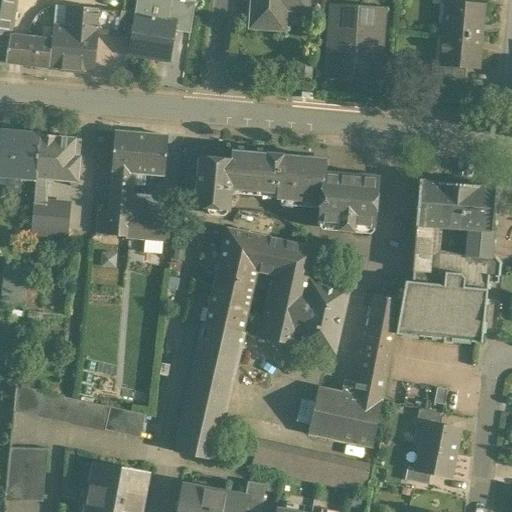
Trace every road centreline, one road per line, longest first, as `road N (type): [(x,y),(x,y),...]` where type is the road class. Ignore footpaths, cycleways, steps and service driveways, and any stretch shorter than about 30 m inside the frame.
road 1 (secondary): [(509,137),(211,113)]
road 2 (secondary): [(211,113),(0,94)]
road 3 (residential): [(511,357),(493,368),(478,511)]
